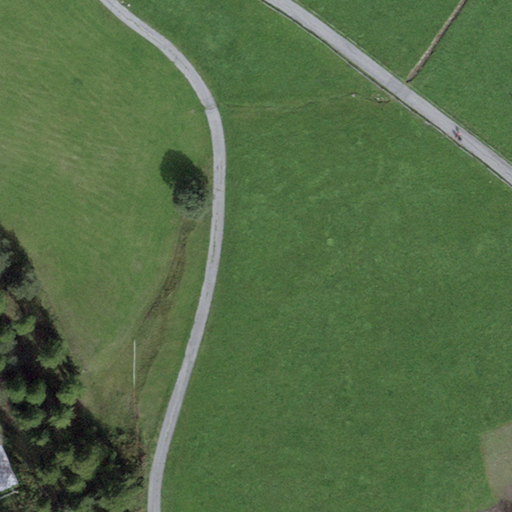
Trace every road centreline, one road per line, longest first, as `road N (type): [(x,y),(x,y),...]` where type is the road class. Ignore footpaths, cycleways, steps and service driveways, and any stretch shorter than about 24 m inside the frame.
road 1 (residential): [(154,511),(219,223),(216,129),(197,84),(104,0)]
road 2 (residential): [(511,174),(374,64),(270,0)]
